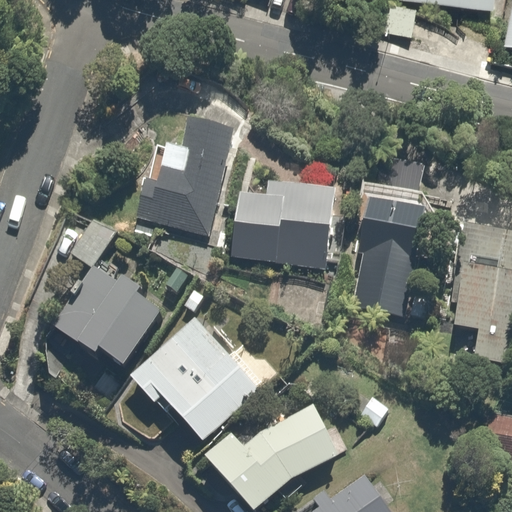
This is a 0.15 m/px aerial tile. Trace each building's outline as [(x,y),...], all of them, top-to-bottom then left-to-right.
[(377,0),(268,0),(267,7),(290,13),(293,0),(333,0),(375,11),(377,0)] [(490,0),(399,0),(399,5),(489,13),(490,0)] [(511,4),(501,49),(511,51),(511,4)] [(417,18),(382,11),(377,36),(412,43),(417,18)] [(143,198),(137,222),(206,241),(234,135),(200,125),(193,150),(167,143),(151,200),(143,198)] [(234,199),(229,258),(326,267),(332,194),(270,188),(269,202),(234,199)] [(363,206),(353,254),(370,257),(358,312),(402,322),(424,219),(363,206)] [(94,268),(114,236),(90,221),(71,254),(94,268)] [(511,241),(470,232),(450,328),(479,334),(473,360),(497,365),(511,293),(511,241)] [(115,285),(91,270),(51,333),(100,363),(103,359),(124,373),(165,308),(119,279),(115,285)] [(196,324),(129,379),(151,405),(160,397),(200,445),(257,398),(196,324)] [(391,413),(368,397),(355,416),(378,432),(391,413)] [(235,431),(203,460),(250,511),(258,511),(286,487),(339,457),(311,407),(246,444),(235,431)] [(511,423),(487,420),(481,464),(511,468),(511,423)] [(382,511),(363,483),(318,511),(382,511)]
